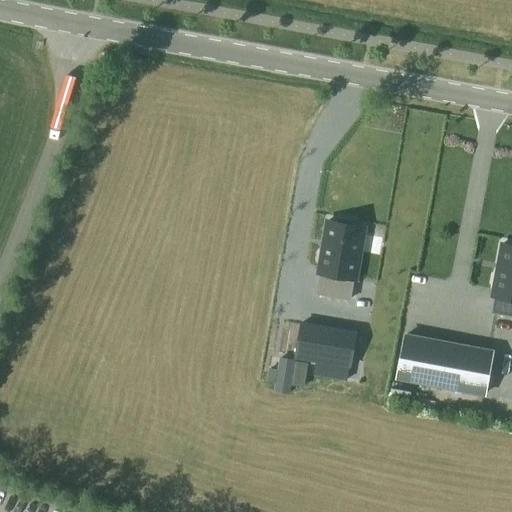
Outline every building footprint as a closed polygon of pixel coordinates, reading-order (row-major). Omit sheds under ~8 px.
[(376,207),(367,257),(409,265),(411,255),(430,258),(431,253),(460,258),(467,224),(376,207)] [(320,274),(316,294),(348,300),(352,280),(362,226),(354,225),(352,221),(339,219),(336,222),(328,221),(323,252),(320,254),(319,260),(321,263),(319,274),(320,274)] [(507,245),(503,244),(497,275),(495,277),(493,283),(495,285),(493,297),(494,298),(491,313),(511,317),(511,243),(510,243),(507,245)] [(350,365),(355,332),(301,323),(296,356),(350,365)] [(492,352),(404,336),(397,378),(484,394),(492,352)] [(269,371),(267,383),(276,385),(275,393),(290,395),(291,388),(303,390),(306,367),(295,366),(296,363),(280,361),(278,373),(269,371)]
